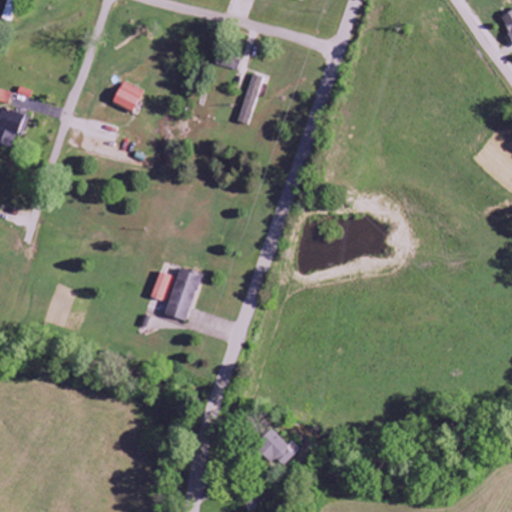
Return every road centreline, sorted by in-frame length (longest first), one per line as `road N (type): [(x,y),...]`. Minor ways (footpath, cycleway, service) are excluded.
road 1 (tertiary): [(195,511),(212,421),(355,0)]
road 2 (residential): [(31,234),(108,0)]
road 3 (residential): [(337,53),(145,0)]
